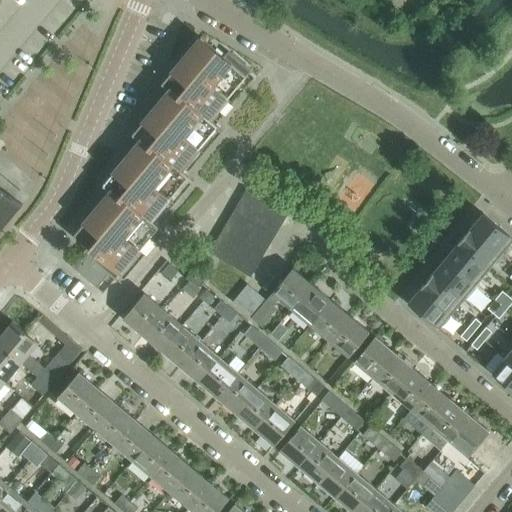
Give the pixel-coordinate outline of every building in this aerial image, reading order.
[(110,191),(73,235),(88,247),(71,267),(97,288),(109,275),(115,280),(158,228),(150,221),(188,177),(180,171),(217,127),(209,120),(251,71),(228,52),(223,57),(200,38),(161,84),(169,90),(132,134),(140,141),(103,185),(110,191)] [(0,230),(23,203),(15,199),(0,189),(0,230)] [(240,201),(261,214),(267,203),(246,191),(240,201)] [(246,219),(255,224),(261,214),(240,201),(234,211),(246,219)] [(261,214),(282,226),(288,215),(267,203),(261,214)] [(228,222),(249,234),(255,224),(246,219),(234,211),(228,222)] [(470,229),(501,255),(511,241),(511,237),(483,213),(470,229)] [(255,224),(276,237),(282,226),(261,214),(255,224)] [(222,232),(243,244),(249,234),(228,222),(222,232)] [(249,234),(270,246),(276,237),(255,224),(249,234)] [(489,270),(501,255),(470,229),(458,244),(489,270)] [(216,242),(237,254),(243,244),(222,232),(216,242)] [(243,244),(264,256),(270,246),(249,234),(243,244)] [(210,252),(231,264),(237,254),(216,242),(210,252)] [(237,254),(258,267),(264,256),(243,244),(237,254)] [(458,244),(445,258),(476,284),(489,270),(458,244)] [(231,264),(248,275),(252,277),(258,267),(237,254),(231,264)] [(476,284),(445,258),(433,273),(464,299),(476,284)] [(172,280),(179,272),(170,264),(163,272),(172,280)] [(195,265),(187,279),(201,287),(209,274),(195,265)] [(279,298),(292,309),(313,285),(294,269),(274,293),(268,301),(253,318),(252,319),(261,327),(276,309),(272,305),(279,298)] [(421,288),(452,314),(464,299),(433,273),(421,288)] [(189,280),(182,289),(193,298),(201,290),(189,280)] [(258,293),(249,285),(234,303),(243,311),(258,293)] [(313,285),(293,309),(311,325),(332,300),(313,285)] [(206,289),(202,293),(203,300),(208,304),(216,295),(207,288),(206,289)] [(408,303),(439,329),(442,326),(452,314),(421,288),(408,303)] [(502,291),(495,300),(501,305),(508,296),(502,291)] [(258,293),(243,311),(253,318),(268,301),(258,293)] [(124,319),(143,335),(164,311),(144,294),(124,319)] [(511,299),(508,296),(501,305),(506,310),(511,302),(511,299)] [(213,309),(222,317),(230,308),(221,300),(213,309)] [(332,300),(311,325),(330,341),(351,316),(332,300)] [(487,309),(493,314),(501,305),(495,300),(487,309)] [(501,305),(493,314),(499,318),(506,310),(501,305)] [(230,308),(222,317),(229,322),(237,314),(230,308)] [(164,311),(143,335),(162,351),(183,327),(164,311)] [(42,315),(36,321),(42,327),(48,320),(42,315)] [(351,316),(330,341),(349,356),(370,332),(351,316)] [(474,332),(481,323),(475,318),(468,327),(474,332)] [(13,322),(0,337),(0,345),(22,364),(24,366),(37,377),(49,387),(56,380),(69,364),(57,354),(45,368),(30,355),(39,345),(13,322)] [(243,334),(252,341),(260,332),(251,325),(243,334)] [(183,327),(162,351),(181,367),(201,342),(183,327)] [(468,327),(460,336),(466,341),(474,332),(468,327)] [(484,341),(492,332),(486,327),(478,336),(484,341)] [(260,332),(252,341),(260,348),(268,339),(260,332)] [(471,345),(477,350),(484,341),(478,336),(471,345)] [(355,362),(375,378),(395,353),(376,337),(355,362)] [(268,339),(260,348),(267,354),(274,345),(268,339)] [(201,342),(181,367),(199,382),(219,358),(201,342)] [(0,377),(6,383),(22,364),(0,345),(0,377)] [(274,345),(267,354),(275,361),(282,351),(274,345)] [(395,353),(375,378),(393,394),(414,369),(395,353)] [(281,366),(289,373),(297,364),(288,357),(281,366)] [(219,358),(199,382),(218,399),(239,374),(219,358)] [(495,370),(492,374),(511,390),(511,364),(505,358),(495,370)] [(297,364),(289,373),(297,380),(305,371),(297,364)] [(414,369),(393,394),(412,409),(433,384),(414,369)] [(58,396),(77,412),(98,388),(78,371),(58,396)] [(305,371),(297,380),(304,386),(312,377),(305,371)] [(239,374),(218,399),(236,414),(257,389),(239,374)] [(37,377),(31,385),(42,395),(49,387),(37,377)] [(304,386),(316,396),(324,387),(312,377),(304,386)] [(433,384),(412,409),(431,425),(451,400),(433,384)] [(98,388),(77,412),(96,428),(116,404),(98,388)] [(257,389),(236,414),(255,430),(275,405),(257,389)] [(322,400),(335,410),(341,402),(329,391),(322,400)] [(451,400),(431,425),(450,441),(470,416),(451,400)] [(341,402),(335,410),(342,417),(349,409),(341,402)] [(116,404),(96,428),(115,444),(135,419),(116,404)] [(275,405),(255,430),(273,445),(294,421),(275,405)] [(5,415),(17,425),(24,418),(11,407),(5,415)] [(349,409),(342,417),(350,423),(357,415),(349,409)] [(0,420),(0,424),(10,434),(17,425),(5,415),(0,420)] [(357,415),(350,423),(357,429),(364,421),(357,415)] [(470,416),(450,441),(468,456),(489,432),(470,416)] [(135,419),(115,444),(133,460),(154,435),(135,419)] [(301,426),(281,451),(300,468),(320,443),(301,426)] [(363,434),(372,442),(379,434),(370,426),(363,434)] [(42,441),(49,447),(56,439),(49,433),(42,441)] [(379,434),(372,442),(379,448),(386,440),(379,434)] [(154,435),(133,460),(152,475),(173,451),(154,435)] [(56,439),(49,447),(56,453),(63,445),(56,439)] [(386,440),(379,448),(387,455),(394,447),(386,440)] [(21,453),(30,461),(40,449),(31,442),(21,453)] [(320,443),(300,468),(318,483),(339,459),(320,443)] [(394,447),(387,455),(394,461),(401,452),(394,447)] [(40,449),(30,461),(37,467),(47,455),(40,449)] [(173,451),(152,475),(171,491),(191,467),(173,451)] [(73,457),(68,464),(74,469),(80,462),(73,457)] [(404,470),(409,475),(417,465),(407,457),(400,466),(404,470)] [(339,459),(318,483),(337,499),(357,474),(339,459)] [(84,462),(76,472),(84,479),(92,469),(84,462)] [(59,486),(68,494),(79,482),(58,464),(50,474),(62,483),(59,486)] [(417,465),(409,475),(414,479),(416,480),(424,471),(417,465)] [(191,467),(171,491),(190,507),(210,483),(191,467)] [(92,469),(84,479),(92,486),(100,476),(92,469)] [(404,470),(396,479),(406,488),(414,479),(409,475),(404,470)] [(449,480),(468,496),(476,487),(457,470),(449,480)] [(424,471),(416,480),(424,487),(432,478),(424,471)] [(357,474),(337,499),(352,511),(358,511),(376,490),(357,474)] [(0,476),(0,495),(10,485),(0,476)] [(424,487),(435,497),(441,489),(443,487),(432,478),(424,487)] [(441,489),(460,505),(468,496),(449,480),(443,487),(441,489)] [(79,482),(68,494),(75,499),(85,487),(79,482)] [(210,483),(190,507),(195,511),(218,511),(229,499),(210,483)] [(10,485),(0,495),(0,511),(18,511),(28,500),(10,485)] [(433,498),(449,511),(454,511),(460,505),(441,489),(435,497),(433,498)] [(376,490),(358,511),(389,511),(395,506),(376,490)] [(28,500),(18,511),(51,511),(55,508),(36,491),(28,500)] [(122,494),(114,504),(122,511),(130,501),(122,494)] [(426,507),(430,511),(449,511),(433,498),(426,507)] [(130,501),(122,511),(123,511),(134,511),(137,508),(130,501)]
